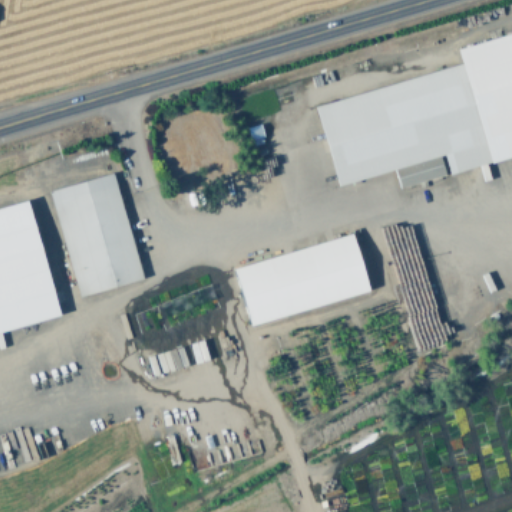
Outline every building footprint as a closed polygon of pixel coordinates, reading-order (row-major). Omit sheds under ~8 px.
[(338,183),(315,103),(465,60),(494,158),(451,170),(446,153),(440,155),(445,172),(400,185),(395,167),(338,183)] [(251,136),(247,125),(259,121),(263,133),(251,136)] [(164,135),(163,129),(171,126),(172,133),(164,135)] [(161,142),(185,136),(192,163),(169,169),(161,142)] [(228,167),(236,165),(238,173),(230,175),(228,167)] [(49,189),(112,170),(143,275),(79,294),(49,189)] [(0,205),(24,199),(57,314),(0,330),(0,205)] [(234,265),(352,230),(369,286),(250,321),(234,265)]
